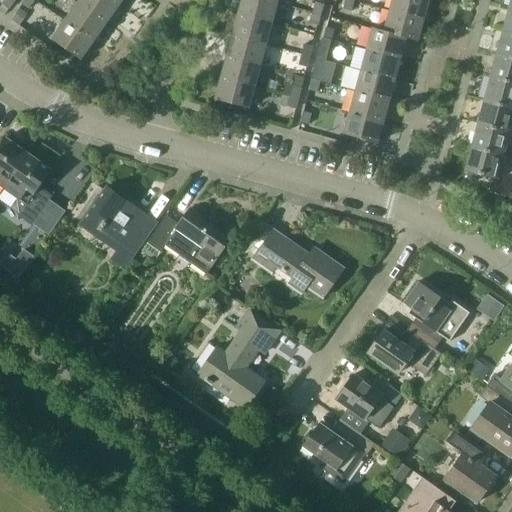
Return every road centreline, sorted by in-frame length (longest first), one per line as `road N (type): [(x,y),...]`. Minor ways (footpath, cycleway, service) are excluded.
road 1 (residential): [(422,217),(151,141)]
road 2 (residential): [(277,425),(422,217)]
road 3 (residential): [(151,141),(47,104),(0,71)]
road 4 (residential): [(151,141),(186,0)]
